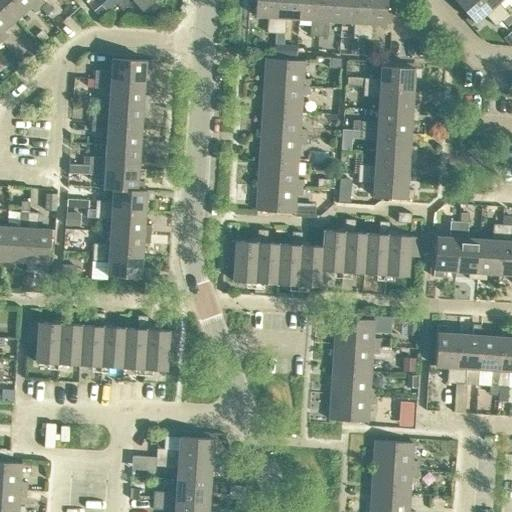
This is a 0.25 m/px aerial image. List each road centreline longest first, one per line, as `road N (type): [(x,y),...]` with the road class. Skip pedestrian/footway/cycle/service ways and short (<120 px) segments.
road 1 (residential): [(202,41),(189,257),(241,405)]
road 2 (residential): [(120,415),(24,408),(22,451),(61,461)]
road 3 (residential): [(62,57),(55,178),(0,174)]
road 4 (residential): [(202,41),(100,35),(62,57)]
road 5 (residential): [(511,425),(466,423),(460,511)]
road 6 (residential): [(241,405),(120,415)]
